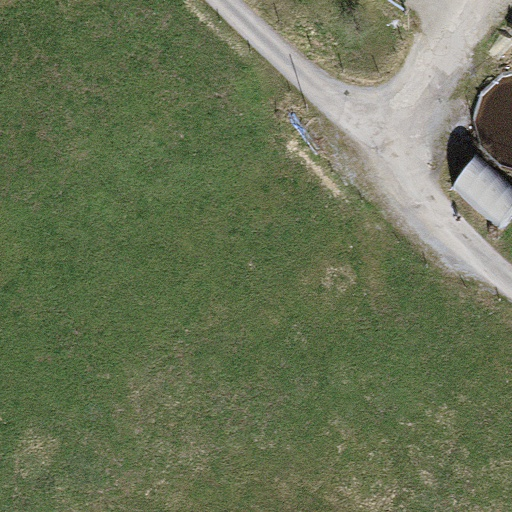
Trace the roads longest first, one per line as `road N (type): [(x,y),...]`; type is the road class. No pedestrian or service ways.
road 1 (track): [(220,0),(511,278)]
road 2 (track): [(379,152),(493,0)]
